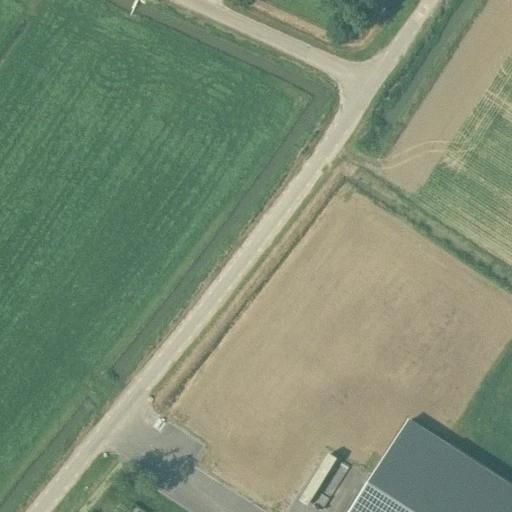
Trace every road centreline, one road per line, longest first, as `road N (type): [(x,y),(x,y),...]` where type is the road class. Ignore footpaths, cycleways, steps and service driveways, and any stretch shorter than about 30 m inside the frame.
road 1 (unclassified): [(45,511),(324,154),(364,87)]
road 2 (unclassified): [(364,87),(184,0)]
